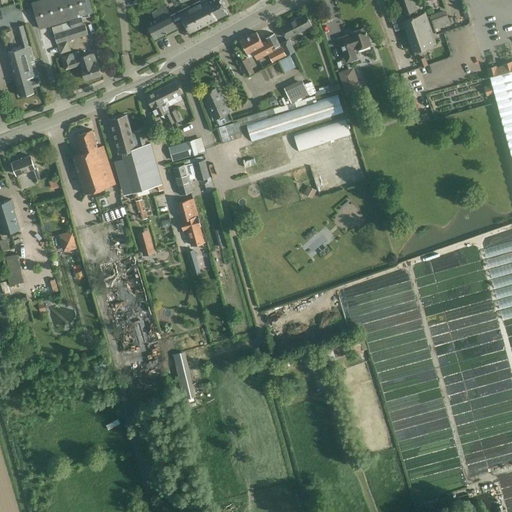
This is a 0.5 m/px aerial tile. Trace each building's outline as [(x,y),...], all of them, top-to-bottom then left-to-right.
[(79,18),(90,15),(92,14),(87,0),(35,0),(31,1),(39,28),(51,24),(51,25),(79,17),(79,18)] [(194,4),(170,16),(173,22),(182,18),(185,23),(189,32),(228,13),(223,4),(220,0),(206,0),(195,5),(194,4)] [(412,0),(397,0),(405,20),(418,15),(412,0)] [(155,39),(176,28),(164,4),(150,11),(154,19),(147,22),(155,39)] [(403,22),(393,25),(395,31),(400,29),(405,28),(409,40),(413,52),(436,44),(428,22),(425,13),(418,15),(405,20),(402,21),(403,22)] [(290,21),(281,26),(283,31),(285,35),(286,36),(287,38),(299,32),(312,26),(310,24),(310,23),(305,14),(295,19),(290,21)] [(435,30),(451,24),(447,14),(432,19),(435,30)] [(79,17),(51,25),(60,53),(71,50),(69,41),(88,34),(85,23),(84,23),(82,19),(90,16),(90,15),(79,18),(79,17)] [(338,39),(342,48),(347,62),(357,58),(353,48),(356,47),(356,49),(370,44),(370,43),(372,41),(370,37),(368,36),(365,27),(351,32),(352,35),(347,37),(346,36),(338,39)] [(257,59),(281,47),(274,34),(265,38),(266,40),(262,42),(256,32),(240,40),(245,49),(247,54),(249,57),(255,54),(257,59)] [(315,35),(307,39),(310,44),(318,40),(315,35)] [(288,56),(295,52),(288,38),(280,42),(288,56)] [(9,52),(8,52),(8,53),(11,64),(19,61),(33,57),(29,46),(23,48),(22,48),(21,46),(12,48),(13,51),(12,51),(9,52)] [(281,48),(268,54),(272,62),(285,55),(281,48)] [(101,75),(98,65),(97,61),(92,63),(89,52),(80,55),(79,51),(70,54),(69,53),(61,55),(65,69),(81,65),(85,80),(101,75)] [(293,54),(279,61),(282,66),(284,72),(291,68),(298,65),(293,54)] [(19,61),(11,64),(14,74),(17,86),(20,96),(34,92),(32,87),(40,85),(38,80),(31,81),(30,77),(37,75),(38,75),(36,68),(33,57),(19,61)] [(239,62),(246,76),(253,73),(246,58),(239,62)] [(424,58),(418,60),(420,63),(421,67),(427,65),(426,61),(424,58)] [(361,91),(353,67),(338,72),(346,96),(361,91)] [(511,70),(490,77),(492,85),(494,93),(498,108),(511,103),(511,70)] [(453,98),(479,90),(475,76),(449,83),(453,98)] [(302,79),(284,88),(291,103),(309,95),(302,79)] [(168,106),(182,99),(180,94),(181,93),(175,82),(159,90),(168,106)] [(327,87),(327,88),(328,92),(340,88),(339,84),(327,87)] [(216,119),(217,118),(220,126),(233,120),(230,113),(227,106),(220,92),(218,93),(215,87),(204,92),(216,119)] [(169,124),(174,122),(175,122),(170,112),(168,106),(159,90),(146,96),(156,116),(163,113),(164,115),(165,115),(169,124)] [(312,97),(308,98),(247,117),(248,122),(275,113),(275,114),(307,104),(306,101),(315,98),(315,96),(312,97)] [(252,142),(343,112),(338,96),(247,125),(252,142)] [(511,103),(498,108),(511,157),(511,103)] [(175,122),(179,119),(175,110),(170,112),(175,122)] [(110,119),(112,129),(119,152),(121,152),(132,192),(161,184),(150,144),(135,148),(126,115),(110,119)] [(346,119),(294,136),(298,150),(351,134),(346,119)] [(243,138),(237,121),(234,122),(217,127),(222,144),(243,138)] [(82,133),(100,189),(115,184),(103,146),(98,147),(92,130),(82,133)] [(137,143),(145,141),(142,130),(134,132),(137,143)] [(84,193),(100,189),(82,133),(76,135),(81,153),(72,156),(75,165),(84,193)] [(239,149),(248,177),(290,164),(281,135),(239,149)] [(171,151),(174,161),(204,152),(200,138),(172,146),(173,150),(171,151)] [(29,170),(34,182),(40,179),(36,167),(34,168),(30,156),(12,162),(17,175),(29,170)] [(180,194),(192,191),(188,176),(196,173),(198,180),(209,176),(205,159),(185,164),(172,168),(180,194)] [(49,182),(51,189),(61,187),(59,179),(49,182)] [(312,198),(317,190),(308,185),(304,193),(312,198)] [(136,200),(141,219),(148,218),(142,198),(136,200)] [(198,216),(193,198),(177,203),(181,220),(198,216)] [(0,226),(2,234),(20,229),(11,199),(0,202),(0,226)] [(114,220),(127,215),(123,205),(110,209),(114,220)] [(354,205),(334,222),(342,231),(361,215),(354,205)] [(220,248),(228,246),(223,228),(214,230),(220,248)] [(74,230),(58,234),(63,252),(78,248),(74,230)] [(228,251),(222,253),(225,264),(231,263),(228,251)] [(8,256),(10,287),(22,286),(20,255),(8,256)] [(99,264),(124,349),(158,339),(134,255),(99,264)] [(6,281),(0,283),(3,294),(9,292),(6,281)] [(68,326),(64,309),(50,312),(53,329),(68,326)] [(347,336),(329,343),(334,357),(345,354),(342,348),(349,346),(353,354),(363,351),(359,343),(364,342),(363,338),(358,339),(349,342),(347,336)] [(170,343),(165,351),(170,355),(176,347),(170,343)] [(333,382),(334,385),(339,383),(335,374),(326,377),(329,384),(333,382)]
